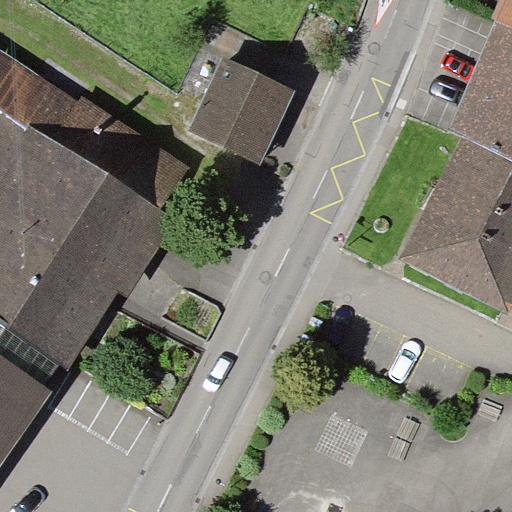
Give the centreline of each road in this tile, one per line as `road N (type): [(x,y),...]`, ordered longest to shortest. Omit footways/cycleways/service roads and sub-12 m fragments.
road 1 (unknown): [(279,263),(180,144),(23,20)]
road 2 (tertiary): [(402,0),(279,263)]
road 3 (tertiary): [(279,263),(161,511)]
road 4 (residential): [(511,354),(279,263)]
